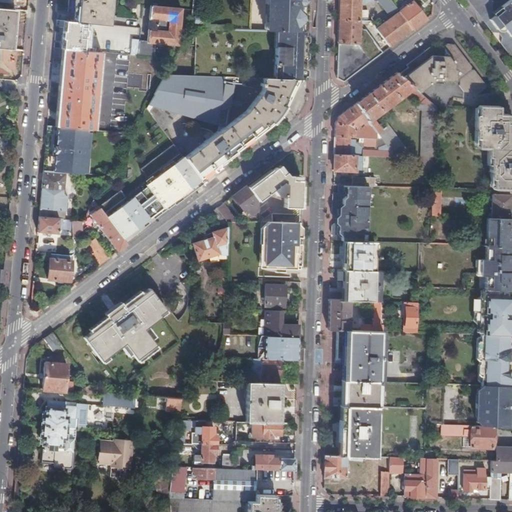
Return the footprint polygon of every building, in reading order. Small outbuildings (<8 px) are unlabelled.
[(108,0),(69,0),(68,12),(72,12),(72,22),(85,23),(106,25),(108,0)] [(251,0),(194,0),(191,28),(196,28),(251,30),(251,9),(251,0)] [(310,2),(309,0),(269,0),(269,4),(272,7),(272,14),(269,17),(269,23),(271,25),(271,31),(275,31),(302,32),(306,32),(309,32),(310,2)] [(361,1),(361,0),(339,0),(340,8),(339,20),(360,20),(361,1)] [(400,12),(397,8),(391,0),(372,0),(376,0),(380,0),(393,16),(400,12)] [(467,0),(485,23),(490,19),(489,16),(476,0),(467,0)] [(476,0),(489,16),(508,0),(476,0)] [(511,0),(508,0),(489,16),(490,19),(485,23),(492,32),(493,31),(499,32),(501,30),(505,35),(503,37),(502,43),(501,44),(511,58),(511,57),(511,0)] [(413,29),(426,19),(413,1),(400,12),(413,29)] [(138,55),(153,57),(154,43),(178,45),(182,9),(150,7),(149,19),(150,19),(149,30),(148,30),(147,42),(140,41),(138,55)] [(14,10),(0,8),(0,48),(11,49),(14,10)] [(410,31),(413,29),(400,12),(393,16),(377,29),(378,30),(390,46),(393,44),(402,38),(410,31)] [(373,42),(360,44),(360,24),(363,24),(363,21),(360,20),(339,20),(338,43),(336,77),(339,79),(343,81),(381,53),(373,42)] [(72,22),(65,21),(63,34),(62,49),(65,49),(83,51),(84,36),(85,36),(86,30),(85,30),(85,23),(72,22)] [(372,36),(378,30),(377,29),(371,21),(368,21),(363,21),(363,24),(372,36)] [(258,77),(274,78),(275,31),(271,31),(251,30),(196,28),(194,76),(258,77)] [(381,53),(390,46),(378,30),(372,36),(375,40),(373,42),(381,53)] [(274,78),(304,79),(306,32),(302,32),(275,31),(274,78)] [(453,44),(471,66),(453,42),(441,39),(430,47),(437,56),(436,66),(441,66),(443,47),(448,43),(453,44)] [(486,88),(486,85),(474,70),(471,70),(471,66),(453,44),(448,43),(443,47),(441,66),(436,66),(437,56),(430,47),(420,54),(406,64),(408,67),(399,74),(413,87),(422,94),(435,82),(436,81),(455,82),(456,80),(459,80),(459,85),(464,92),(478,94),(486,88)] [(65,49),(58,128),(87,130),(94,131),(101,52),(83,51),(65,49)] [(369,121),(373,117),(410,89),(413,87),(399,74),(397,72),(376,88),(356,103),(367,119),(369,121)] [(148,105),(177,113),(221,126),(219,130),(218,133),(240,115),(257,96),(258,77),(194,76),(165,75),(148,105)] [(240,115),(218,133),(215,135),(211,131),(204,136),(207,140),(184,158),(199,178),(225,159),(260,133),(268,127),(275,121),(284,110),(288,103),(290,97),(304,79),(274,78),(258,77),(257,96),(240,115)] [(413,87),(410,89),(422,101),(423,102),(418,102),(418,110),(423,110),(421,167),(434,168),(436,108),(422,94),(413,87)] [(339,115),(355,104),(353,101),(337,113),(339,115)] [(367,119),(356,103),(355,104),(339,115),(336,122),(335,137),(335,154),(356,154),(395,156),(371,124),(365,124),(361,128),(356,128),(367,119)] [(177,113),(148,105),(146,108),(164,131),(177,113)] [(511,148),(509,148),(510,142),(511,142),(511,134),(511,133),(511,120),(508,119),(508,114),(506,114),(505,111),(503,109),(500,112),(499,111),(480,110),(479,131),(477,131),(476,152),(490,152),(489,172),(492,172),(492,190),(494,190),(511,190),(511,148)] [(373,117),(369,121),(371,124),(395,156),(406,148),(389,125),(382,129),(373,117)] [(56,127),(47,126),(46,144),(43,171),(65,173),(82,175),(85,150),(86,140),(87,130),(58,128),(56,127)] [(202,183),(199,178),(184,158),(173,144),(140,169),(148,179),(125,197),(120,190),(98,207),(125,242),(202,183)] [(356,170),(356,154),(335,154),(334,166),(334,170),(356,170)] [(248,190),(257,202),(258,202),(273,191),(277,196),(283,196),(284,207),(300,208),(301,181),(292,180),(292,176),(287,176),(285,173),(281,176),(276,168),(248,190)] [(65,173),(43,171),(41,192),(39,217),(62,219),(65,220),(67,195),(63,195),(63,190),(68,190),(68,188),(64,187),(64,184),(68,184),(68,179),(65,179),(65,173)] [(368,186),(375,186),(376,177),(353,176),(353,185),(368,186)] [(368,186),(353,185),(344,185),(344,193),(338,192),(334,192),(333,200),(333,215),(333,224),(332,227),(332,234),(344,234),(344,240),(355,240),(355,233),(367,233),(368,186)] [(246,187),(232,197),(244,212),(246,210),(250,216),(258,210),(257,202),(248,190),(246,187)] [(511,218),(511,217),(511,213),(511,214),(511,195),(493,194),(492,217),(511,218)] [(433,207),(440,207),(441,195),(433,195),(433,207)] [(90,216),(118,252),(127,245),(125,242),(98,207),(94,201),(91,204),(97,210),(90,216)] [(223,204),(217,209),(227,222),(236,222),(223,204)] [(217,209),(209,214),(220,230),(211,233),(212,237),(192,243),(199,265),(219,259),(226,259),(226,257),(227,222),(217,209)] [(62,219),(39,217),(38,232),(57,234),(58,222),(62,223),(62,219)] [(491,245),(511,246),(511,233),(511,232),(511,218),(492,217),(487,217),(487,245),(491,245)] [(80,230),(81,221),(73,220),(72,230),(80,230)] [(292,223),(267,223),(267,236),(265,236),(263,269),(299,270),(299,266),(300,245),(295,245),(295,240),(295,239),(293,237),(292,237),(292,223)] [(295,245),(300,245),(300,238),(301,229),(296,223),(292,223),(292,237),(293,237),(295,239),(295,240),(295,245)] [(86,244),(101,265),(109,258),(94,238),(86,244)] [(355,240),(344,240),(343,250),(344,250),(343,270),(376,271),(376,257),(381,257),(381,255),(376,255),(376,241),(367,241),(355,240)] [(490,290),(511,290),(511,281),(511,282),(511,254),(511,246),(491,245),(490,260),(485,259),(485,276),(490,276),(490,290)] [(69,281),(71,256),(50,254),(50,259),(49,259),(47,279),(69,281)] [(350,300),(380,301),(381,284),(379,284),(379,271),(376,271),(343,270),(338,269),(338,281),(345,282),(345,300),(350,300)] [(285,282),(258,281),(258,284),(265,284),(264,307),(284,307),(285,282)] [(107,320),(83,338),(101,362),(124,344),(138,363),(157,348),(143,330),(166,312),(148,289),(124,307),(120,303),(112,309),(104,315),(107,320)] [(511,290),(482,290),(480,332),(511,333),(511,290)] [(329,329),(339,330),(349,330),(350,300),(345,300),(330,299),(329,312),(329,329)] [(416,332),(417,310),(417,302),(406,302),(405,331),(416,332)] [(265,311),(264,336),(298,337),(299,325),(281,325),(281,312),(265,311)] [(382,380),(383,331),(349,330),(339,330),(338,354),(338,358),(343,358),(343,379),(382,380)] [(52,333),(38,344),(43,350),(48,346),(52,352),(61,346),(52,333)] [(481,385),(488,385),(489,360),(487,358),(487,351),(489,349),(493,349),(494,347),(507,348),(508,335),(480,334),(479,363),(481,364),(481,385)] [(298,337),(264,336),(264,351),(298,352),(298,348),(298,337)] [(488,385),(511,385),(511,348),(507,348),(494,347),(493,349),(489,349),(487,351),(487,358),(489,360),(488,385)] [(298,352),(264,351),(263,359),(280,360),(298,360),(298,352)] [(44,363),(42,389),(64,391),(65,384),(69,384),(70,378),(65,378),(66,365),(62,365),(62,358),(46,357),(46,363),(44,363)] [(280,368),(280,360),(263,359),(251,359),(251,379),(279,380),(280,372),(283,373),(283,368),(280,368)] [(87,383),(79,372),(75,375),(83,387),(87,383)] [(377,407),(378,381),(345,380),(345,393),(345,405),(377,407)] [(251,422),(279,423),(281,383),(247,382),(244,422),(251,422)] [(426,423),(441,424),(443,384),(427,383),(426,408),(426,423)] [(480,411),(480,412),(479,425),(494,426),(498,426),(498,427),(509,428),(509,417),(510,415),(504,415),(504,412),(510,412),(511,413),(511,411),(511,385),(488,385),(481,385),(480,400),(481,400),(481,412),(480,411)] [(89,386),(83,389),(87,396),(93,392),(89,386)] [(135,408),(136,395),(105,393),(104,394),(103,405),(135,408)] [(166,411),(179,412),(180,399),(167,398),(166,411)] [(42,416),(41,426),(76,429),(86,430),(88,405),(76,404),(76,407),(66,406),(66,402),(48,401),(47,408),(46,408),(45,416),(42,416)] [(345,405),(342,405),(341,419),(339,419),(339,429),(338,441),(341,441),(340,455),(363,456),(376,456),(377,407),(345,405)] [(175,443),(183,443),(184,429),(189,429),(189,420),(178,420),(175,437),(175,443)] [(280,435),(280,423),(279,423),(251,422),(250,436),(263,437),(272,438),(272,435),(280,435)] [(494,448),(494,426),(479,425),(441,424),(441,434),(471,434),(471,447),(494,448)] [(76,429),(41,426),(40,437),(43,437),(43,445),(44,445),(44,449),(42,449),(41,462),(52,463),(53,466),(54,468),(70,470),(72,468),(74,452),(72,451),(73,440),(75,440),(76,429)] [(201,444),(216,444),(216,436),(213,436),(213,427),(200,426),(200,427),(195,427),(195,433),(192,433),(191,443),(201,444)] [(132,440),(120,439),(120,442),(113,442),(101,441),(99,463),(111,464),(111,467),(129,469),(132,440)] [(183,443),(175,443),(173,453),(182,454),(182,453),(184,450),(189,450),(191,452),(191,455),(193,455),(193,464),(202,465),(202,462),(212,462),(212,454),(215,454),(216,444),(201,444),(191,443),(183,443)] [(497,461),(511,460),(511,448),(498,447),(497,461)] [(294,470),(294,459),(273,458),(273,455),(262,454),(262,455),(253,455),(253,466),(250,466),(250,469),(255,469),(261,469),(294,470)] [(340,455),(332,455),(325,454),(324,477),(347,478),(347,460),(362,461),(363,456),(340,455)] [(231,456),(231,455),(223,455),(222,468),(231,468),(231,456)] [(231,456),(231,468),(239,469),(239,457),(231,456)] [(390,457),(389,472),(400,472),(402,469),(403,457),(390,457)] [(426,458),(424,458),(420,458),(419,473),(405,473),(404,497),(409,497),(425,497),(426,458)] [(435,498),(436,458),(426,458),(425,497),(435,498)] [(458,475),(459,459),(447,459),(447,475),(458,475)] [(511,460),(497,461),(491,460),(491,471),(510,472),(509,500),(511,500),(511,460)] [(183,493),(186,467),(171,467),(171,470),(168,492),(183,493)] [(239,469),(231,468),(222,468),(192,468),(192,472),(193,472),(193,475),(196,475),(196,478),(213,479),(212,500),(241,500),(247,501),(253,501),(254,495),(255,469),(250,469),(239,469)] [(491,489),(491,477),(485,477),(486,468),(477,468),(477,471),(464,471),(464,490),(473,491),(473,489),(491,489)] [(381,471),(380,496),(389,496),(389,472),(381,471)] [(490,499),(500,500),(501,477),(491,477),(491,489),(490,499)] [(24,479),(16,478),(15,490),(14,502),(22,502),(24,479)] [(448,498),(457,498),(458,490),(449,490),(448,498)] [(273,502),(273,496),(254,495),(253,501),(247,501),(245,511),(275,511),(276,502),(273,502)] [(240,511),(241,500),(212,500),(168,498),(169,511),(240,511)]
